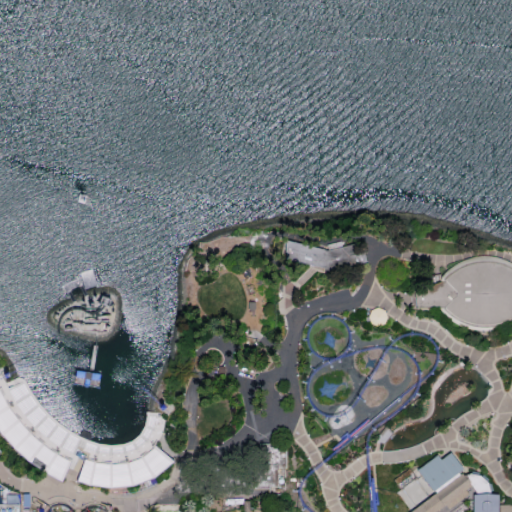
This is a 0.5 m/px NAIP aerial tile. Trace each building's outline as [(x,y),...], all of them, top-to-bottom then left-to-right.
[(282,244),(279,257),(278,263),(291,266),(306,269),(315,271),(326,273),(365,269),(359,246),(326,255),(305,250),(300,249),(282,244)] [(438,285),(437,275),(440,273),(454,264),(478,257),(494,258),(505,263),(511,267),(511,325),(501,332),(484,334),(479,334),(457,328),(440,312),(416,314),(415,306),(414,298),(414,292),(428,288),(438,285)] [(257,316),(265,315),(263,294),(255,295),(257,316)] [(376,309),(379,309),(382,311),(385,314),(386,317),(385,321),(384,324),(381,327),(378,328),(374,328),(372,327),(369,325),(367,321),(367,315),(367,311),(369,310),(372,309),(376,309)] [(270,358),(274,351),(263,345),(258,356),(264,359),(269,362),(270,358)] [(0,380),(6,392),(19,384),(45,415),(65,429),(83,440),(102,445),(117,447),(131,442),(140,435),(145,414),(167,417),(163,439),(160,443),(154,449),(160,454),(172,464),(161,476),(151,484),(128,490),(99,489),(76,485),(78,480),(85,462),(80,461),(75,458),(69,469),(60,486),(42,476),(24,465),(0,445),(0,380)] [(283,475),(283,485),(279,485),(280,496),(267,497),(267,492),(254,492),(253,446),(270,445),(270,449),(283,449),(283,475)] [(416,470),(436,454),(440,459),(449,452),(462,467),(432,490),(428,485),(425,482),(422,477),(419,474),(416,470)] [(408,511),(460,473),(467,476),(470,485),(464,489),(467,494),(447,509),(444,505),(434,511),(408,511)] [(466,474),(467,476),(470,485),(476,493),(471,494),(472,503),(472,511),(497,511),(497,504),(497,494),(489,493),(487,483),(479,475),(469,473),(466,474)] [(397,491),(410,509),(432,493),(419,475),(397,491)] [(107,501),(128,499),(144,495),(156,489),(153,485),(136,490),(125,493),(107,494),(107,501)] [(511,511),(511,503),(500,504),(500,511),(511,511)]
